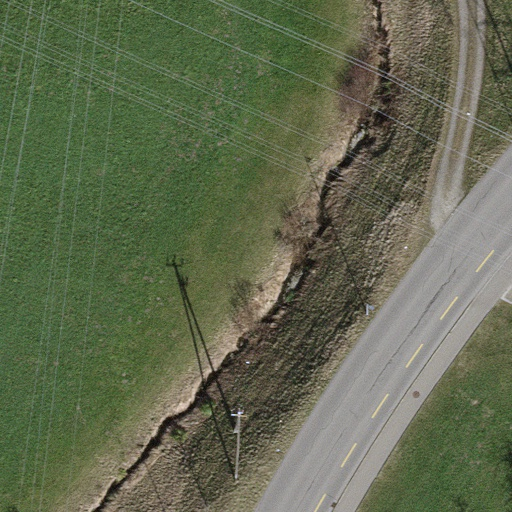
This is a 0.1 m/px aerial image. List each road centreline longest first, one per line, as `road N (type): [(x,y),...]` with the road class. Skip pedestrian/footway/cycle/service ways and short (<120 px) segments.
road 1 (tertiary): [(295,511),(422,309),(511,198)]
road 2 (track): [(472,0),(475,28),(450,202),(468,248)]
